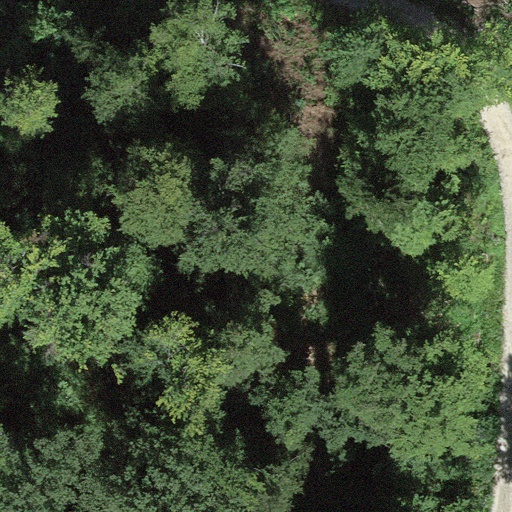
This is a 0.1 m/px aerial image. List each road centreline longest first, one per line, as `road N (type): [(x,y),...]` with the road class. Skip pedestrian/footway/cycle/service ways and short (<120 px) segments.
road 1 (track): [(511,325),(496,511)]
road 2 (track): [(382,0),(485,35),(511,91)]
